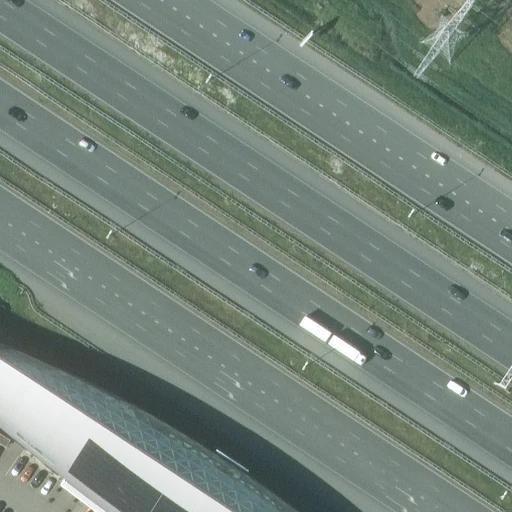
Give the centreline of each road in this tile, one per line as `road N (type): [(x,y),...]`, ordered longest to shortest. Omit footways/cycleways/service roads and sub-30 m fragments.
road 1 (motorway): [(0,105),(511,443)]
road 2 (motorway): [(511,345),(0,7)]
road 3 (motorway): [(0,203),(466,511)]
road 4 (motorway): [(511,250),(132,0)]
